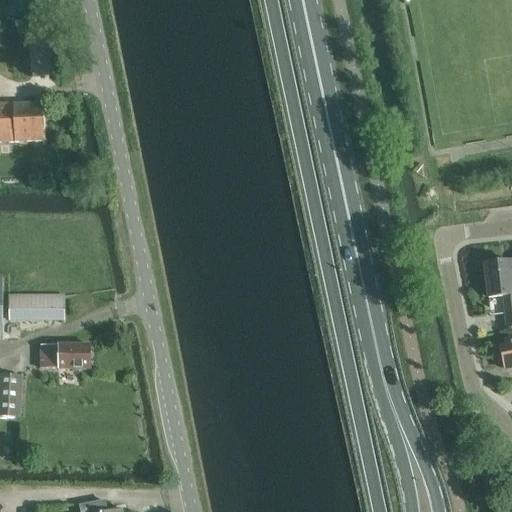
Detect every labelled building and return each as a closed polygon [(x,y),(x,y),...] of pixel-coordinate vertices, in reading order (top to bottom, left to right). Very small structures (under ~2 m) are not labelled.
[(0,106),(0,144),(45,143),(44,105),(0,106)] [(511,328),(511,283),(510,264),(483,268),(487,301),(502,299),(506,329),(511,328)] [(65,321),(65,298),(65,297),(10,297),(10,321),(65,321)] [(511,340),(505,342),(506,348),(499,349),(504,373),(511,371),(511,340)] [(90,370),(90,346),(42,347),(42,370),(59,370),(90,370)] [(0,417),(21,420),(24,377),(0,376),(0,417)] [(123,511),(121,511),(107,511),(105,502),(81,507),(82,511),(123,511)]
